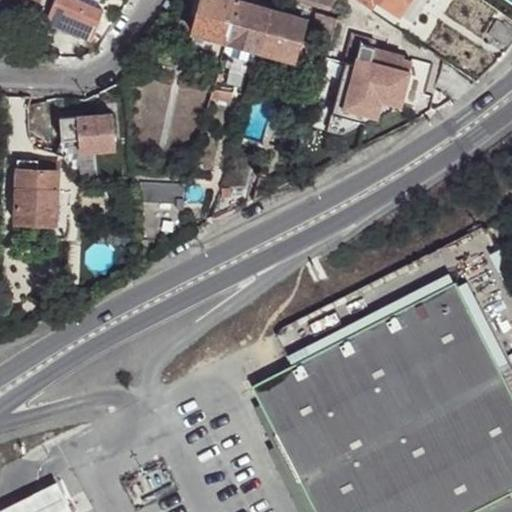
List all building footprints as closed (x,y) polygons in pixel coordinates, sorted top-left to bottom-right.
[(3,0),(3,1),(5,2),(29,11),(89,37),(103,8),(83,0),(3,0)] [(199,0),(192,30),(226,39),(236,0),(199,0)] [(236,0),(226,39),(259,48),(270,8),(241,0),(236,0)] [(338,11),(327,8),(300,0),(295,0),(294,7),(318,15),(315,25),(333,30),(338,11)] [(357,0),(372,11),(374,10),(378,3),(399,17),(410,0),(357,0)] [(410,0),(399,17),(410,24),(425,0),(410,0)] [(25,20),(29,11),(5,2),(1,10),(25,20)] [(259,48),(291,55),(293,55),(304,17),(270,8),(259,48)] [(497,20),(488,35),(510,49),(511,45),(511,19),(503,13),(498,21),(497,20)] [(346,73),(389,85),(401,41),(358,29),(346,73)] [(223,52),(226,39),(192,30),(188,42),(215,50),(223,52)] [(259,48),(256,60),(288,68),(291,55),(259,48)] [(208,73),(216,75),(223,52),(215,50),(208,73)] [(386,97),(389,85),(346,73),(342,84),(386,97)] [(233,90),(213,86),(210,98),(231,102),(233,90)] [(111,110),(59,115),(64,151),(115,144),(111,110)] [(14,222),(56,224),(59,164),(16,162),(14,222)] [(214,217),(250,200),(252,185),(222,182),(214,217)] [(139,203),(182,203),(182,185),(139,184),(139,203)] [(55,238),(56,224),(14,222),(14,236),(55,238)] [(511,271),(499,249),(488,256),(511,296),(511,271)] [(279,440),(316,511),(511,511),(511,389),(456,281),(253,383),(279,440)] [(316,511),(279,440),(266,447),(298,511),(316,511)] [(62,511),(70,508),(55,477),(46,481),(38,485),(21,494),(0,502),(0,511),(62,511)]
